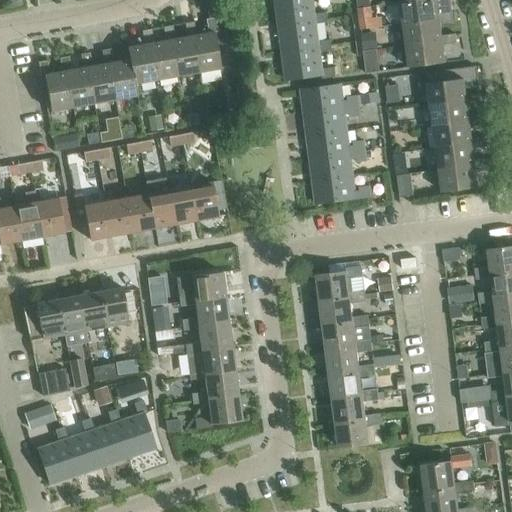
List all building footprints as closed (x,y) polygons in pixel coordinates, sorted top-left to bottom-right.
[(21,0),(13,0),(7,1),(9,10),(23,7),(21,0)] [(208,34),(196,36),(192,36),(199,72),(220,68),(216,46),(228,44),(219,0),(205,0),(209,19),(205,20),(208,34)] [(276,0),(279,24),(315,19),(316,24),(328,22),(327,13),(315,15),(312,0),(276,0)] [(369,0),(357,0),(358,9),(371,7),(369,0)] [(423,0),(401,3),(404,24),(440,20),(439,15),(453,13),(451,1),(451,0),(423,0)] [(371,7),(358,9),(361,30),(374,28),(373,19),(371,7)] [(404,24),(407,46),(443,41),(442,36),(441,24),(454,22),(453,13),(439,15),(440,20),(404,24)] [(279,24),(282,50),(319,46),(319,52),(320,51),(332,50),(331,40),(318,42),(316,24),(315,19),(279,24)] [(171,40),(177,76),(199,72),(192,36),(196,36),(194,22),(184,24),(187,37),(175,40),(171,40)] [(150,44),(157,80),(177,76),(171,40),(175,40),(172,26),(163,28),(165,41),(153,44),(153,43),(150,44)] [(129,60),(130,60),(135,84),(157,80),(150,44),(153,43),(151,30),(142,31),(144,45),(127,48),(129,60)] [(376,32),(361,35),(364,51),(379,49),(376,32)] [(407,46),(409,67),(446,63),(443,45),(457,43),(456,34),(442,36),(443,41),(407,46)] [(323,76),(323,79),(336,77),(335,68),(322,70),(320,51),(319,52),(319,46),(282,50),(286,81),(323,76)] [(108,64),(115,100),(137,95),(135,85),(130,60),(129,60),(114,63),(111,49),(102,51),(104,65),(108,64)] [(377,50),(363,52),(366,74),(380,72),(377,50)] [(87,68),(94,103),(115,100),(108,64),(104,65),(92,67),(90,53),(80,55),(83,69),(87,68)] [(66,72),(72,107),(94,103),(87,68),(83,69),(71,71),(68,57),(59,59),(61,73),(66,72)] [(51,111),(72,107),(66,72),(61,73),(50,75),(47,61),(38,62),(40,76),(44,76),(51,111)] [(428,84),(431,106),(467,101),(466,97),(465,85),(479,83),(476,67),(427,73),(428,83),(428,84)] [(300,90),(303,113),(358,105),(357,96),(341,98),(340,85),(300,90)] [(398,85),(385,87),(387,104),(401,102),(398,85)] [(377,93),(361,95),(362,105),(379,103),(377,93)] [(431,106),(434,127),(470,123),(469,118),(468,106),(481,104),(480,95),(466,97),(467,101),(431,106)] [(303,113),(306,135),(346,130),(344,118),(360,116),(358,105),(303,113)] [(197,113),(185,115),(187,127),(199,125),(197,113)] [(434,127),(436,149),(473,144),(472,139),(471,127),(484,125),(483,116),(469,118),(470,123),(434,127)] [(161,117),(150,119),(152,131),(163,128),(161,117)] [(134,126),(120,129),(122,140),(136,137),(134,126)] [(306,135),(309,158),(364,150),(363,141),(348,143),(346,130),(306,135)] [(107,132),(98,133),(98,134),(100,144),(109,142),(107,132)] [(180,135),(182,145),(194,142),(193,133),(180,135)] [(76,134),(64,137),(67,149),(78,147),(76,134)] [(170,147),(182,145),(180,135),(168,137),(170,147)] [(436,149),(439,170),(476,165),(475,161),(473,149),(487,147),(486,137),(472,139),(473,144),(436,149)] [(138,142),(140,153),(153,151),(151,140),(138,142)] [(128,155),(140,153),(138,142),(126,145),(128,155)] [(95,151),(97,161),(110,159),(108,148),(95,151)] [(309,158),(313,181),(352,176),(350,163),(366,161),(366,159),(364,151),(364,150),(309,158)] [(372,150),(364,151),(366,159),(373,158),(372,150)] [(83,153),(85,163),(97,161),(95,151),(83,153)] [(489,159),(475,161),(476,165),(439,170),(442,191),(478,186),(476,170),(490,168),(489,159)] [(28,163),(30,173),(43,170),(41,161),(28,163)] [(19,175),(30,173),(28,163),(17,165),(19,175)] [(414,195),(411,173),(397,175),(400,197),(414,195)] [(354,189),(352,176),(313,181),(316,204),(371,197),(369,187),(354,189)] [(221,180),(212,182),(215,199),(217,211),(226,209),(221,180)] [(190,186),(196,220),(218,216),(217,211),(215,199),(212,182),(190,186)] [(169,190),(175,224),(196,220),(190,186),(169,190)] [(148,194),(154,228),(175,224),(169,190),(148,194)] [(14,206),(21,241),(43,237),(37,203),(36,202),(35,202),(34,193),(24,194),(26,204),(14,206)] [(127,198),(133,232),(154,228),(148,194),(127,198)] [(74,196),(78,221),(86,220),(90,240),(111,236),(105,202),(84,206),(82,195),(74,196)] [(0,198),(0,244),(21,241),(14,206),(2,209),(0,199),(0,198)] [(37,203),(43,237),(64,233),(57,198),(36,202),(37,203)] [(105,202),(111,236),(133,232),(127,198),(105,202)] [(491,267),(475,269),(477,280),(491,278),(491,275),(511,272),(511,247),(488,250),(491,267)] [(459,248),(443,250),(445,263),(461,260),(459,248)] [(416,258),(401,260),(402,270),(417,268),(416,258)] [(317,275),(320,300),(351,296),(351,292),(349,279),(363,277),(362,266),(346,268),(347,271),(317,275)] [(180,307),(194,305),(194,301),(225,297),(222,272),(191,276),(194,294),(178,296),(180,307)] [(480,305),(494,303),(494,299),(511,296),(511,272),(491,275),(491,278),(493,291),(478,293),(480,305)] [(391,277),(378,279),(380,293),(393,291),(391,277)] [(461,287),(448,289),(450,304),(463,302),(474,301),(472,286),(461,287)] [(100,292),(107,327),(128,323),(126,313),(123,293),(122,288),(100,292)] [(320,300),(324,326),(355,322),(354,317),(352,303),(366,302),(365,290),(351,292),(351,296),(320,300)] [(131,291),(123,293),(126,313),(134,312),(131,291)] [(78,296),(85,331),(107,327),(100,292),(78,296)] [(393,293),(385,294),(386,304),(394,304),(393,293)] [(57,300),(64,335),(85,331),(78,296),(57,300)] [(483,329),(497,327),(497,323),(511,321),(511,296),(494,299),(494,303),(496,316),(481,318),(483,329)] [(181,320),(182,321),(183,331),(197,329),(197,326),(228,322),(225,297),(194,301),(194,305),(196,318),(181,320)] [(30,342),(43,339),(64,335),(57,300),(36,304),(36,305),(23,307),(30,342)] [(462,305),(450,306),(452,321),(464,319),(462,305)] [(163,331),(161,315),(153,316),(155,332),(163,331)] [(324,326),(327,349),(358,345),(357,342),(356,328),(370,326),(368,315),(354,317),(355,322),(324,326)] [(485,343),(486,354),(501,352),(500,347),(511,345),(511,321),(497,323),(497,327),(499,341),(485,343)] [(197,329),(199,343),(171,347),(172,354),(186,353),(186,356),(202,354),(202,350),(231,347),(228,322),(197,326),(197,329)] [(327,349),(330,374),(361,370),(360,366),(359,353),(373,351),(372,343),(372,340),(357,342),(358,345),(327,349)] [(501,352),(486,354),(488,367),(489,378),(504,376),(504,373),(511,372),(511,345),(500,347),(501,352)] [(171,347),(163,348),(164,355),(172,354),(171,347)] [(189,380),(204,378),(203,375),(234,371),(231,347),(202,350),(202,354),(186,356),(189,380)] [(400,355),(386,357),(387,367),(401,365),(400,355)] [(74,387),(87,385),(82,359),(68,362),(74,387)] [(130,361),(118,363),(120,375),(132,373),(130,361)] [(330,374),(333,399),(364,394),(364,391),(363,391),(362,377),(376,376),(375,364),(360,366),(361,370),(330,374)] [(116,378),(113,365),(92,369),(94,382),(116,378)] [(467,366),(458,367),(459,379),(468,378),(467,366)] [(52,371),(38,374),(42,396),(56,394),(52,371)] [(191,394),(192,402),(238,396),(234,371),(203,375),(204,378),(205,392),(191,394)] [(171,372),(160,373),(161,380),(172,379),(171,372)] [(492,403),(507,401),(507,398),(511,397),(511,372),(504,373),(504,376),(506,390),(491,391),(492,400),(492,403)] [(405,378),(397,379),(398,390),(406,390),(405,378)] [(142,379),(129,383),(133,396),(147,392),(142,379)] [(106,387),(93,391),(98,407),(111,403),(106,387)] [(333,399),(336,423),(366,419),(367,419),(367,415),(365,402),(379,400),(378,389),(364,391),(364,394),(333,399)] [(468,389),(460,390),(462,403),(470,402),(468,389)] [(194,419),(196,429),(214,427),(214,424),(241,421),(238,396),(192,402),(193,406),(207,405),(209,417),(194,419)] [(495,416),(496,427),(511,425),(511,422),(511,397),(507,398),(507,401),(509,414),(495,416)] [(120,420),(117,421),(131,456),(155,448),(144,417),(148,416),(143,400),(134,403),(137,414),(120,420)] [(492,400),(468,403),(469,409),(493,406),(492,403),(492,400)] [(55,422),(50,406),(24,415),(30,431),(55,422)] [(90,430),(102,466),(131,456),(117,421),(120,420),(116,409),(107,412),(111,423),(94,429),(90,430)] [(381,414),(367,415),(367,419),(366,419),(336,423),(339,448),(369,444),(367,426),(382,424),(381,414)] [(64,439),(77,475),(102,466),(90,430),(94,429),(90,418),(81,421),(85,432),(67,438),(64,439)] [(179,420),(166,421),(167,433),(181,431),(179,420)] [(59,442),(37,449),(49,484),(77,475),(64,439),(67,438),(64,427),(55,430),(59,442)] [(498,453),(486,455),(487,465),(499,464),(498,453)] [(422,465),(426,492),(457,488),(457,483),(455,468),(472,466),(470,455),(452,458),(452,461),(422,465)] [(426,492),(428,511),(460,511),(460,510),(458,494),(475,492),(474,481),(457,483),(457,488),(426,492)]
